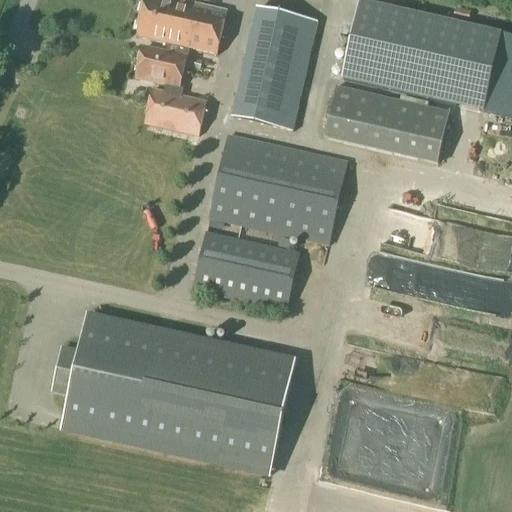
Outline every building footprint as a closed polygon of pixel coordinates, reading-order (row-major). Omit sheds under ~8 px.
[(227,15),(161,0),(158,1),(145,0),(136,39),(168,46),(165,56),(143,51),(136,81),(165,87),(164,95),(152,93),(144,127),(198,139),(206,105),(176,98),(187,51),(217,57),(227,15)] [(511,38),(359,4),(341,83),(511,121),(511,38)] [(468,25),(470,14),(456,10),(453,21),(468,25)] [(293,134),(317,25),(257,12),(233,121),(293,134)] [(437,169),(450,115),(336,89),(324,143),(437,169)] [(328,249),(346,167),(228,140),(209,222),(328,249)] [(411,209),(431,210),(431,195),(411,195),(411,209)] [(286,314),(299,257),(207,236),(194,294),(286,314)] [(502,313),(505,302),(511,303),(511,284),(502,282),(495,311),(502,313)] [(51,395),(68,398),(42,511),(261,511),(294,367),(86,321),(79,354),(61,350),(51,395)] [(386,387),(387,385),(466,403),(473,373),(351,345),(343,377),(386,387)]
